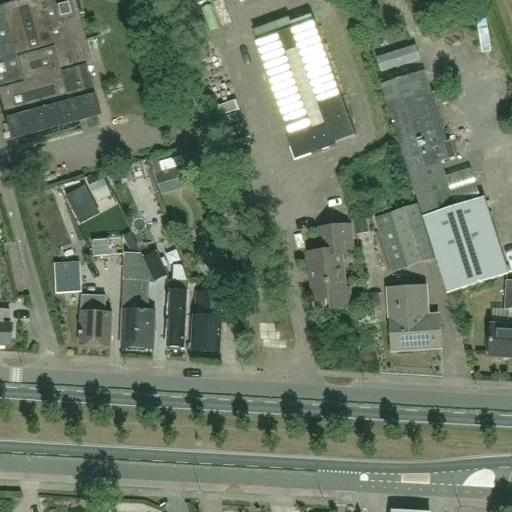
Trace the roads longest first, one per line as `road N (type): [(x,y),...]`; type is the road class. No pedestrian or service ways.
road 1 (primary): [(511,422),(0,392)]
road 2 (unclassified): [(511,404),(0,375)]
road 3 (unclassified): [(0,463),(333,483),(348,466)]
road 4 (primary): [(0,447),(348,466)]
road 5 (unknown): [(58,378),(0,181)]
road 6 (primary): [(348,466),(511,462)]
